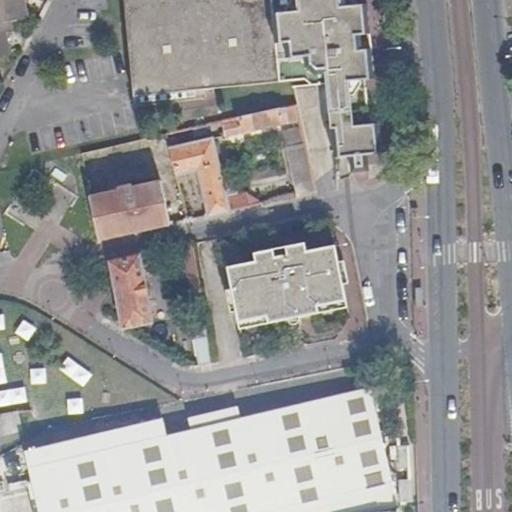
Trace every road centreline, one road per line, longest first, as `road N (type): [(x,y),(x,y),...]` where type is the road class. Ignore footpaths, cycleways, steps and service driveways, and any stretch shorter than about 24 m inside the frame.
road 1 (residential): [(21,273),(168,377),(198,383),(390,336),(443,362)]
road 2 (residential): [(439,166),(353,204),(21,273)]
road 3 (primary): [(511,298),(481,0)]
road 4 (primary): [(439,166),(443,362)]
road 5 (primary): [(427,0),(439,166)]
road 6 (primary): [(443,362),(449,511)]
